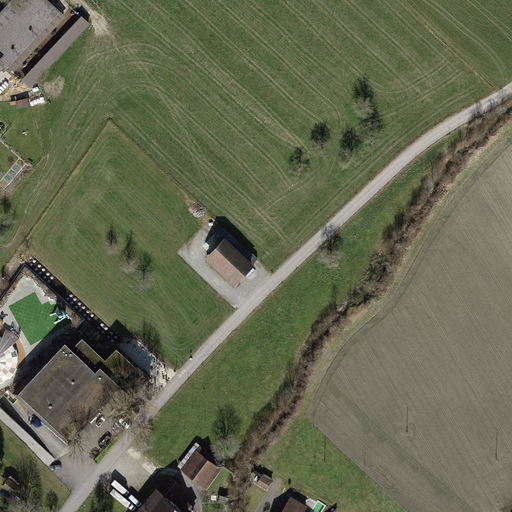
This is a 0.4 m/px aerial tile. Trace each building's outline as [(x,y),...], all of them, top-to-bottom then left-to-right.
[(0,66),(4,62),(15,71),(66,14),(50,0),(7,0),(0,8),(0,66)] [(90,23),(81,16),(21,80),(29,87),(90,23)] [(254,261),(223,236),(204,258),(235,283),(254,261)] [(3,339),(0,338),(0,382),(8,385),(23,336),(6,330),(3,339)] [(17,390),(69,438),(107,397),(118,407),(148,375),(116,346),(106,357),(81,334),(71,346),(63,340),(17,390)] [(199,445),(181,468),(207,489),(226,465),(199,445)] [(133,511),(187,511),(173,499),(184,486),(167,472),(133,511)] [(263,473),(257,484),(267,490),(273,479),(263,473)] [(18,484),(10,477),(2,486),(12,493),(18,484)] [(224,495),(220,494),(218,503),(231,506),(233,493),(224,495)] [(303,511),(308,506),(290,495),(280,511),(303,511)]
